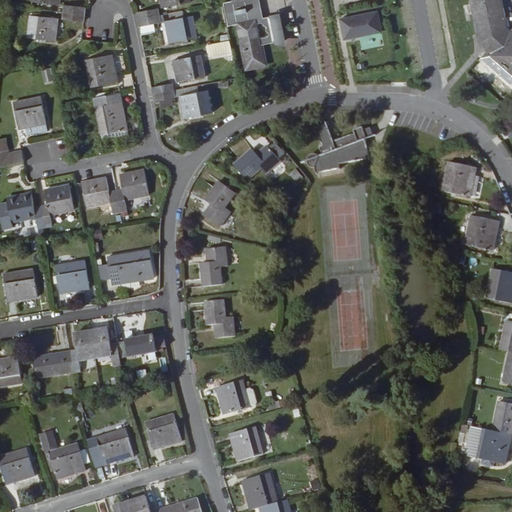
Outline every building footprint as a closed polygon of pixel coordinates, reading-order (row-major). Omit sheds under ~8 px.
[(281,43),(276,17),(259,20),(254,0),(227,0),(229,4),(219,5),(223,28),(233,26),(242,71),(261,67),(257,47),(281,43)] [(502,29),(496,0),(471,0),(478,33),(502,29)] [(508,28),(502,0),(496,0),(502,29),(508,28)] [(335,8),(338,28),(375,21),(371,1),(335,8)] [(83,15),(84,8),(64,5),(63,12),(83,15)] [(160,16),(159,9),(140,13),(141,20),(160,16)] [(82,22),(83,15),(63,12),(62,20),(82,22)] [(29,16),(27,39),(54,41),(57,19),(29,16)] [(161,23),(160,16),(141,20),(142,26),(161,23)] [(167,22),(171,43),(198,38),(194,17),(167,22)] [(495,55),(496,37),(510,34),(502,29),(478,33),(480,42),(495,55)] [(511,33),(510,34),(496,37),(495,55),(511,69),(511,33)] [(229,54),(226,41),(207,45),(210,58),(229,54)] [(85,61),(91,89),(117,83),(112,55),(85,61)] [(202,56),(174,61),(178,82),(206,77),(202,56)] [(41,69),(44,81),(55,79),(52,66),(41,69)] [(175,91),(174,84),(154,87),(156,95),(175,91)] [(157,102),(176,98),(175,91),(156,95),(157,102)] [(209,92),(182,97),(186,118),(213,113),(209,92)] [(47,118),(41,93),(14,98),(20,124),(26,123),(47,118)] [(127,130),(119,93),(93,98),(100,135),(127,130)] [(48,126),(47,118),(26,123),(27,130),(48,126)] [(365,130),(355,133),(357,136),(335,144),(329,126),(318,130),(323,147),(321,149),(323,157),(320,158),(319,156),(317,155),(313,156),(310,157),(308,159),(308,163),(308,166),(309,168),(312,170),(316,171),(317,176),(341,172),(341,167),(371,162),(367,142),(376,139),(372,130),(366,133),(365,130)] [(102,141),(128,136),(127,130),(100,135),(102,141)] [(237,165),(250,180),(263,169),(267,174),(282,160),(270,146),(259,156),(254,150),(237,165)] [(0,169),(24,164),(22,155),(7,158),(6,154),(6,153),(0,153),(0,169)] [(449,161),(442,190),(469,196),(476,167),(449,161)] [(289,173),(295,181),(303,176),(297,168),(289,173)] [(150,196),(145,171),(121,176),(124,191),(117,192),(121,213),(128,212),(126,201),(150,196)] [(110,193),(107,179),(83,184),(88,208),(112,203),(114,214),(121,213),(117,192),(110,193)] [(205,217),(220,229),(232,213),(227,208),(236,195),(220,182),(206,201),(213,206),(205,217)] [(75,211),(70,187),(45,191),(48,206),(41,207),(45,228),(52,227),(50,216),(75,211)] [(35,208),(32,194),(7,198),(8,203),(0,204),(0,210),(3,230),(13,228),(13,223),(37,219),(39,229),(45,228),(41,207),(35,208)] [(432,202),(432,212),(445,212),(445,202),(432,202)] [(472,215),(465,245),(493,251),(499,221),(472,215)] [(201,265),(203,288),(223,286),(222,270),(229,269),(227,249),(207,251),(208,265),(201,265)] [(154,278),(150,250),(108,257),(109,265),(112,278),(113,285),(154,278)] [(55,265),(60,293),(91,288),(86,261),(55,265)] [(112,278),(109,265),(100,266),(102,279),(112,278)] [(33,269),(3,274),(8,302),(38,297),(33,269)] [(511,272),(495,269),(488,298),(511,303),(511,272)] [(215,331),(216,344),(236,342),(234,323),(227,323),(225,306),(205,308),(207,331),(215,331)] [(511,352),(511,321),(507,320),(501,350),(510,352),(511,352)] [(111,346),(108,329),(91,332),(95,359),(112,356),(114,366),(120,365),(117,345),(111,346)] [(95,359),(91,332),(74,334),(77,351),(70,352),(73,373),(80,372),(79,362),(95,359)] [(154,339),(154,336),(125,340),(128,357),(156,352),(156,349),(154,339)] [(166,348),(164,337),(154,339),(156,349),(166,348)] [(73,373),(70,352),(33,358),(36,379),(73,373)] [(511,383),(511,352),(510,352),(503,382),(511,383)] [(0,387),(22,384),(18,358),(0,360),(0,387)] [(246,391),(244,381),(217,389),(225,415),(251,409),(251,408),(246,391)] [(257,403),(254,392),(251,390),(246,391),(251,408),(255,407),(257,403)] [(274,400),(275,408),(288,406),(287,398),(274,400)] [(511,435),(511,403),(500,401),(493,431),(511,435)] [(175,414),(145,423),(154,450),(183,441),(175,414)] [(251,429),(249,424),(238,427),(239,433),(251,429)] [(477,458),(483,429),(472,426),(465,456),(477,458)] [(264,455),(256,428),(251,429),(239,433),(230,435),(237,462),(264,455)] [(98,438),(106,465),(134,456),(126,429),(98,438)] [(505,465),(511,435),(493,431),(483,429),(477,458),(477,459),(505,465)] [(49,453),(57,480),(86,471),(78,444),(49,453)] [(0,457),(0,463),(6,485),(35,476),(27,449),(0,457)] [(277,504),(269,475),(243,482),(251,511),(260,509),(277,504)] [(151,511),(149,504),(147,499),(131,504),(133,511),(151,511)] [(202,511),(199,501),(162,511),(202,511)] [(290,511),(287,501),(277,504),(260,509),(260,511),(290,511)] [(158,511),(155,502),(149,504),(151,511),(158,511)]
